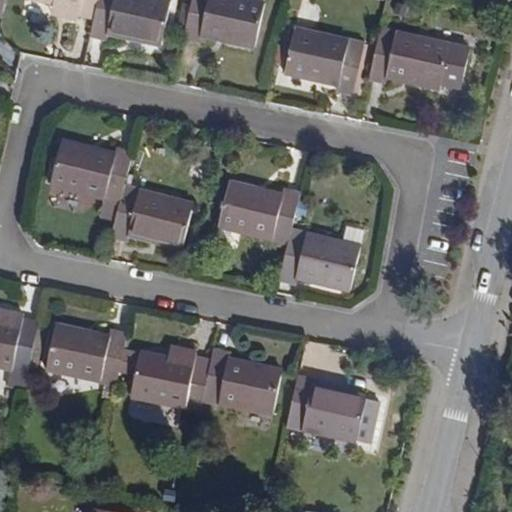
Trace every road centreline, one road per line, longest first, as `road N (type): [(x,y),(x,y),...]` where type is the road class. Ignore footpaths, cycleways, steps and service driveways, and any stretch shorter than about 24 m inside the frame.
road 1 (residential): [(3,233),(33,110),(74,84),(388,149),(411,183),(384,336)]
road 2 (residential): [(3,233),(15,257),(384,336)]
road 3 (tertiary): [(470,354),(511,188)]
road 4 (tertiary): [(432,511),(470,354)]
